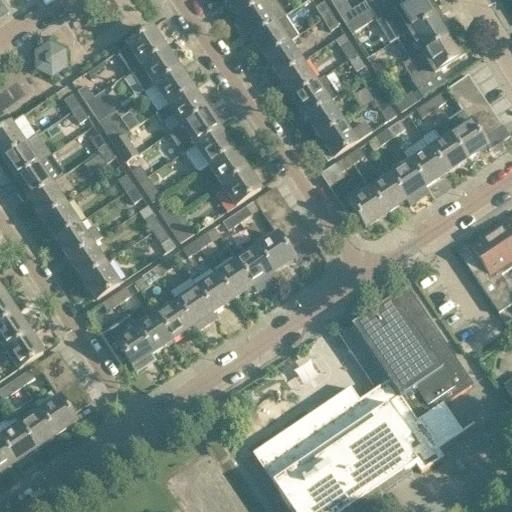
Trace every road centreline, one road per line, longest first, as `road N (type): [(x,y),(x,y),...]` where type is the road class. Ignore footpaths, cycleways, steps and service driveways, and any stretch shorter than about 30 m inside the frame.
road 1 (residential): [(176,0),(361,275)]
road 2 (residential): [(361,275),(134,426)]
road 3 (residential): [(134,426),(0,222)]
road 4 (residential): [(361,275),(511,179)]
road 5 (residential): [(16,511),(134,426)]
